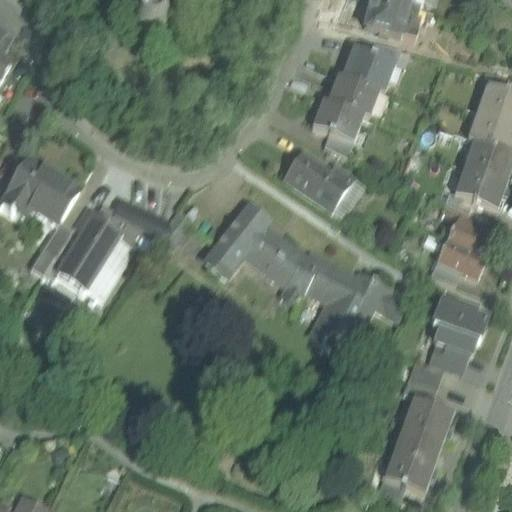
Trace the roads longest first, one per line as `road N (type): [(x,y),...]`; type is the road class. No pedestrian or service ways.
road 1 (unclassified): [(0,2),(27,37),(66,125),(132,168),(181,186),(230,158),(258,122),(310,0)]
road 2 (residential): [(511,383),(464,511)]
